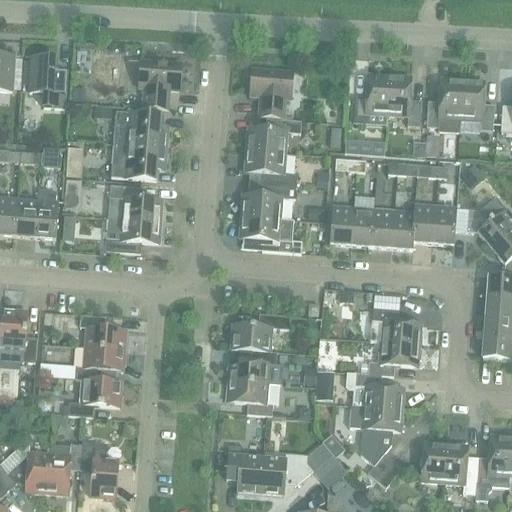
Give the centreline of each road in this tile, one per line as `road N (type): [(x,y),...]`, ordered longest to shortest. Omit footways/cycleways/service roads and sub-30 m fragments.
road 1 (residential): [(511,398),(468,387),(458,368),(460,306),(452,288),(207,265)]
road 2 (residential): [(220,21),(511,37)]
road 3 (residential): [(207,265),(220,21)]
road 4 (residential): [(148,511),(166,291)]
road 5 (residential): [(0,10),(220,21)]
road 6 (residential): [(0,277),(166,291)]
